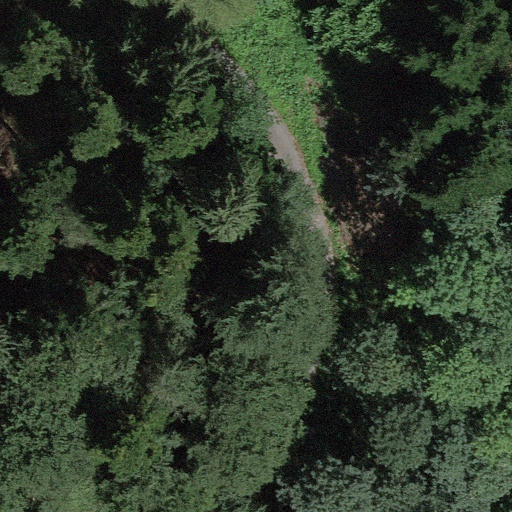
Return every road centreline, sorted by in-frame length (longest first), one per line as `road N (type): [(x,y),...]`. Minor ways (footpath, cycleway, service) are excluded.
road 1 (track): [(292,384),(324,282),(303,153),(272,98),(166,0)]
road 2 (track): [(233,511),(267,457),(292,384)]
